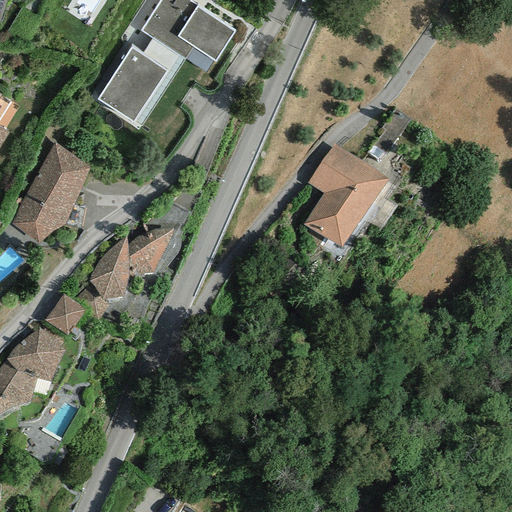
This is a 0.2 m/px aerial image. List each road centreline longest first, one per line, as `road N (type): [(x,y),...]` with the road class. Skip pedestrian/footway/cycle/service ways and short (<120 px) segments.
road 1 (residential): [(0,337),(170,169),(282,0)]
road 2 (residential): [(174,315),(197,315),(323,148),(387,94),(451,0)]
road 3 (tertiary): [(313,0),(174,315)]
road 4 (tertiary): [(174,315),(88,511)]
